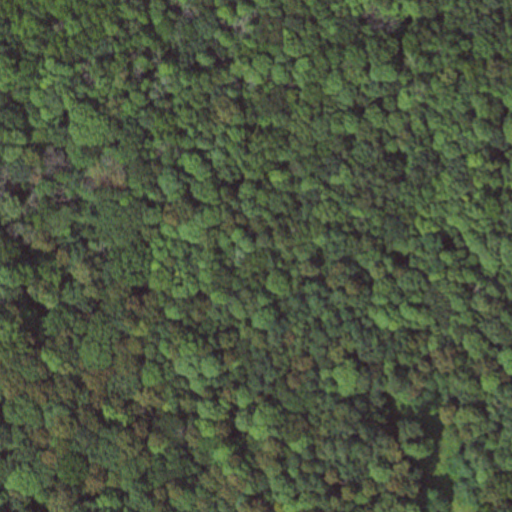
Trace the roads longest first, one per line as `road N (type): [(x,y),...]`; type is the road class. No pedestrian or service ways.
road 1 (track): [(425,486),(264,135),(219,86),(163,44),(144,0)]
road 2 (track): [(0,56),(511,47)]
